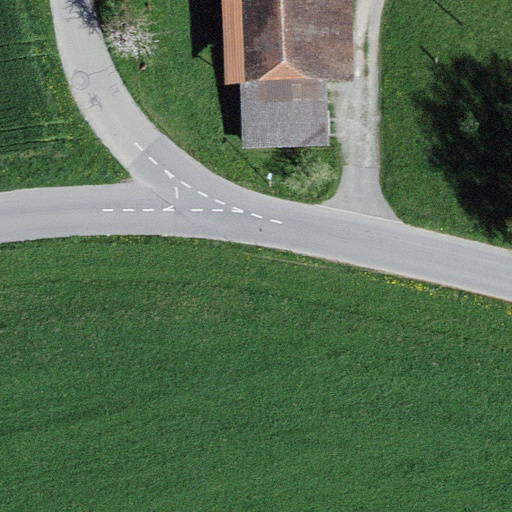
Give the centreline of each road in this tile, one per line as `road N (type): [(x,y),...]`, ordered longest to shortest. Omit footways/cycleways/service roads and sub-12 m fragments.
road 1 (tertiary): [(511,281),(193,200)]
road 2 (tertiary): [(73,0),(82,46),(113,117),(193,200)]
road 3 (tertiary): [(193,200),(0,216)]
